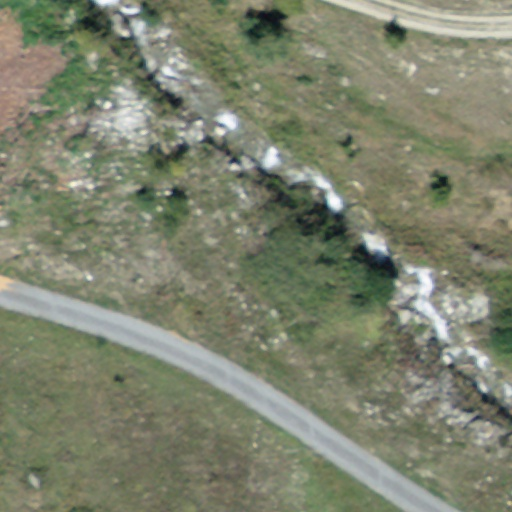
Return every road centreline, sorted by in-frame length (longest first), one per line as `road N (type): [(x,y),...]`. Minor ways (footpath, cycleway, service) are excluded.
road 1 (track): [(455,511),(196,344),(0,280)]
road 2 (track): [(351,0),(419,21),(511,27)]
